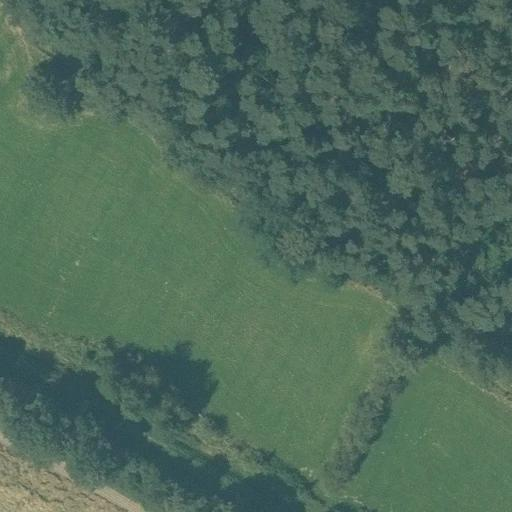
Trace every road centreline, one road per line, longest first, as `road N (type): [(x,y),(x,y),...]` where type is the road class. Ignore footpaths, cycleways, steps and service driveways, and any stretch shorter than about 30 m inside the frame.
road 1 (unknown): [(10,0),(197,161),(511,392)]
road 2 (unknown): [(0,350),(273,511)]
